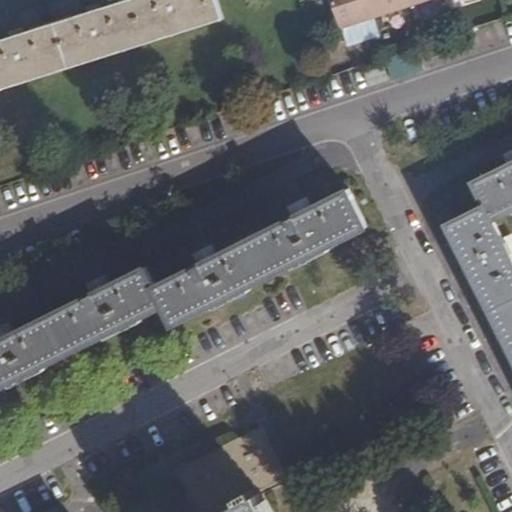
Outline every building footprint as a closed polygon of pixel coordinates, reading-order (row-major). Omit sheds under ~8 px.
[(0,90),(226,17),(220,0),(127,0),(0,41),(0,90)] [(375,19),(369,0),(333,0),(343,30),(375,19)] [(369,0),(375,19),(412,7),(409,0),(369,0)] [(385,67),(365,73),(370,87),(390,80),(385,67)] [(489,206),(453,224),(511,342),(511,251),(509,245),(497,222),(511,214),(511,164),(477,182),(489,206)] [(0,387),(167,305),(177,324),(370,228),(350,191),(311,210),(299,216),(215,257),(202,264),(157,286),(147,267),(109,286),(97,292),(14,333),(1,339),(0,340),(0,387)] [(295,208),(299,216),(311,210),(307,202),(295,208)] [(198,256),(202,264),(215,257),(211,249),(198,256)] [(93,285),(97,292),(109,286),(105,278),(93,285)] [(0,331),(0,336),(1,339),(14,333),(10,326),(0,331)] [(272,511),(262,491),(288,477),(262,424),(180,465),(202,509),(196,511),(272,511)]
